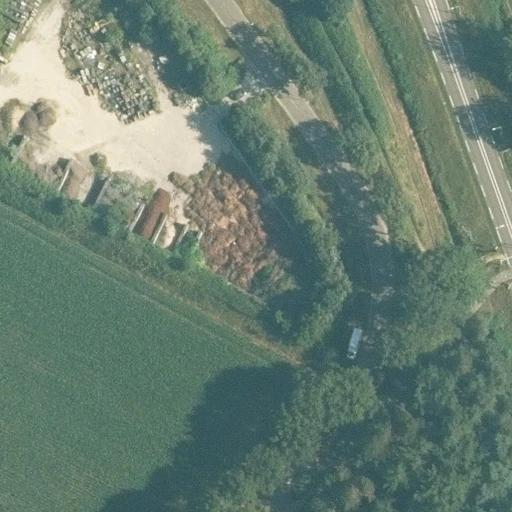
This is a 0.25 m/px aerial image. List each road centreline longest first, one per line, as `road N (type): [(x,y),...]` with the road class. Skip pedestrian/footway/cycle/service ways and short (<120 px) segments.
road 1 (unclassified): [(261,499),(360,371),(378,321),(381,263),(370,220),(344,173),(219,0)]
road 2 (secondary): [(511,236),(426,0)]
